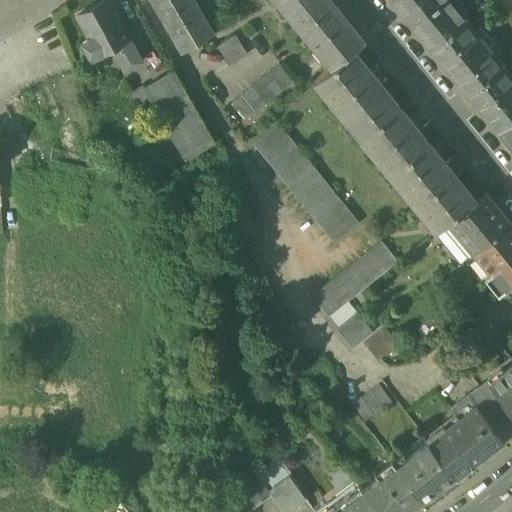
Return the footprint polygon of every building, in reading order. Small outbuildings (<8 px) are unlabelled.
[(142,60),(109,0),(105,0),(77,16),(89,39),(81,44),(82,45),(83,44),(91,59),(90,59),(90,60),(113,48),(124,69),(142,60)] [(205,18),(194,0),(153,0),(183,51),(213,34),(204,18),(205,18)] [(335,6),(330,0),(282,0),(280,2),(332,67),(353,50),(363,41),(340,13),(341,12),(336,6),(335,6)] [(451,0),(395,0),(393,2),(430,47),(466,19),(466,18),(451,0)] [(466,19),(430,47),(468,94),(503,65),(466,19)] [(236,35),(217,46),(229,66),(248,54),(236,35)] [(351,127),(390,96),(353,50),(332,67),(314,81),(324,94),(327,92),(344,113),(342,115),(351,127)] [(280,63),(242,93),(242,94),(256,111),(257,112),(294,82),(280,63)] [(511,75),(503,65),(468,94),(498,131),(511,119),(511,75)] [(173,70),(144,87),(156,108),(186,159),(215,142),(173,70)] [(144,87),(132,94),(145,114),(156,108),(144,87)] [(256,111),(242,94),(233,101),(246,118),(256,111)] [(390,96),(351,127),(360,138),(363,137),(372,148),(370,149),(381,163),(383,162),(392,172),(390,174),(399,185),(439,156),(390,96)] [(511,119),(498,131),(511,147),(511,119)] [(358,224),(279,126),(259,142),(339,240),(358,224)] [(439,156),(399,185),(408,197),(411,195),(429,217),(426,219),(436,231),(448,222),(475,200),(439,156)] [(511,222),(486,191),(475,200),(448,222),(473,253),(511,222)] [(306,367),(238,216),(217,225),(285,376),(306,367)] [(511,284),(511,223),(511,222),(473,253),(490,274),(485,278),(499,295),(511,286),(511,284)] [(380,239),(313,293),(329,317),(347,302),(398,261),(380,239)] [(347,302),(329,317),(338,328),(357,314),(347,302)] [(177,306),(164,305),(162,364),(175,364),(177,306)] [(357,314),(338,328),(354,348),(364,340),(372,333),(357,314)] [(372,333),(364,340),(379,359),(397,345),(382,326),(372,333)] [(511,371),(506,376),(503,372),(491,381),(489,383),(502,400),(511,412),(511,371)] [(157,376),(145,375),(144,432),(156,432),(157,376)] [(171,376),(157,376),(156,432),(170,433),(171,376)] [(185,377),(171,376),(170,433),(183,433),(185,377)] [(217,377),(192,377),(190,475),(215,476),(217,377)] [(255,379),(219,378),(217,476),(253,477),(255,379)] [(502,400),(489,383),(491,381),(490,379),(479,387),(494,406),(502,400)] [(380,384),(352,404),(365,422),(393,403),(380,384)] [(476,406),(429,443),(455,478),(457,480),(473,468),(471,466),(504,441),(484,413),(494,406),(479,387),(468,395),(476,406)] [(170,433),(156,432),(155,474),(182,475),(183,433),(170,433)] [(429,443),(396,467),(422,502),(455,478),(429,443)] [(285,511),(305,499),(276,458),(256,474),(271,495),(283,511),(285,511)] [(396,467),(391,461),(375,473),(379,479),(363,491),(378,511),(408,511),(422,502),(396,467)] [(253,477),(231,495),(243,511),(249,511),(271,495),(256,474),(253,477)] [(378,511),(363,491),(350,500),(347,497),(326,511),(378,511)] [(125,511),(112,492),(99,501),(106,511),(125,511)]
